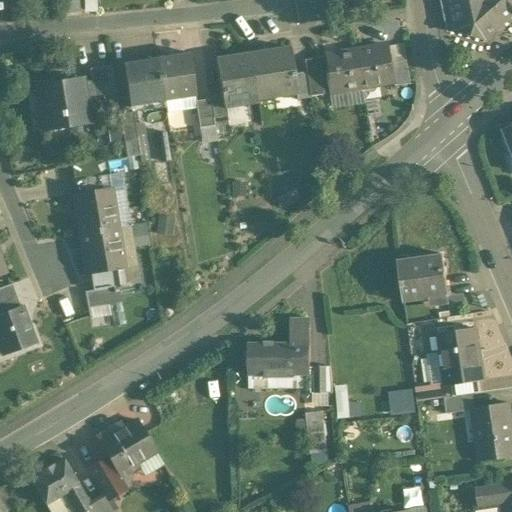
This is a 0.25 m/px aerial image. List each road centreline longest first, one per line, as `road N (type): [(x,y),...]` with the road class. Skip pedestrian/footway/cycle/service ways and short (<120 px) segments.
road 1 (secondary): [(455,127),(221,318),(0,457)]
road 2 (residential): [(274,5),(0,33)]
road 3 (residential): [(511,292),(455,127)]
road 4 (secondary): [(421,0),(442,102),(455,127)]
